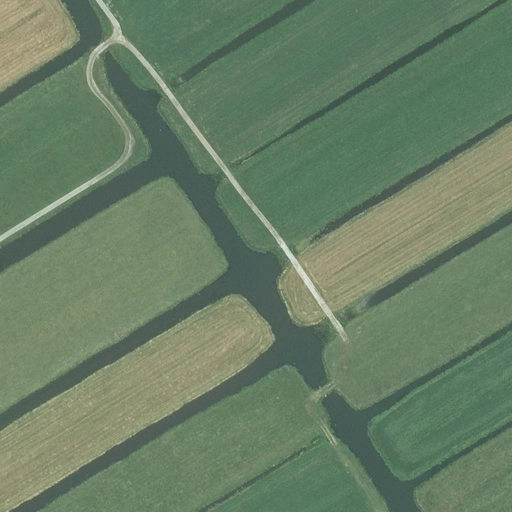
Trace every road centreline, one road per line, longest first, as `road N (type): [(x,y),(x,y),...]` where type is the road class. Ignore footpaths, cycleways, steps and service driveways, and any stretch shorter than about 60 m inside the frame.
road 1 (track): [(116,36),(269,226),(346,340)]
road 2 (track): [(0,238),(116,165),(129,145),(89,76),(95,53),(116,36),(99,0)]
